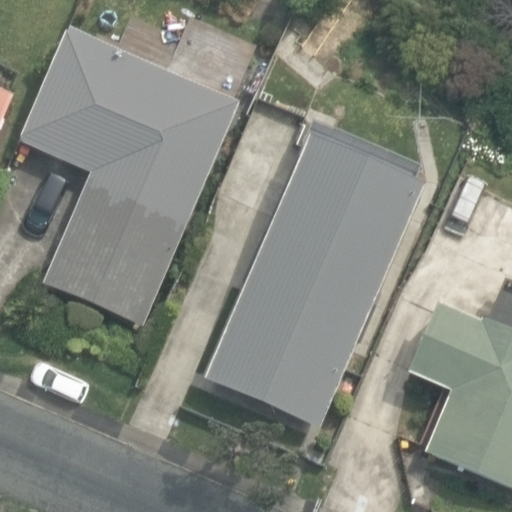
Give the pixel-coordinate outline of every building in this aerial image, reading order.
[(288,32),(301,0),(264,0),(264,2),(259,0),(247,0),(242,12),(288,32)] [(45,282),(147,326),(242,104),(67,30),(20,140),(92,171),(45,282)] [(0,132),(15,97),(0,90),(0,132)] [(206,379),(320,428),(425,187),(311,138),(206,379)] [(426,452),(511,487),(511,334),(439,303),(409,374),(451,392),(426,452)]
